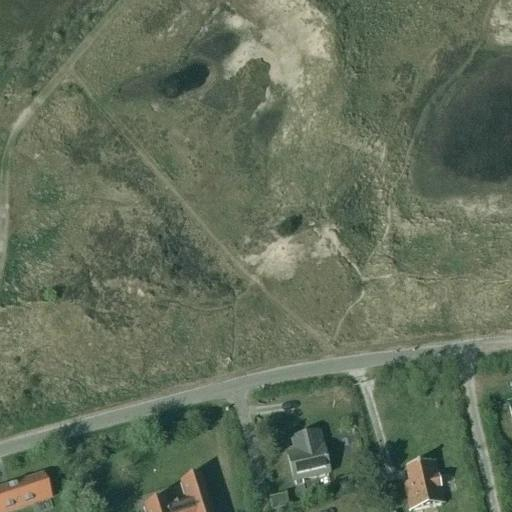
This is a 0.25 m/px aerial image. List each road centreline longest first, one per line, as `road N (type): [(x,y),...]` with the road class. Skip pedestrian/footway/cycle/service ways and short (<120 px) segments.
road 1 (track): [(121,0),(6,150),(0,253)]
road 2 (unclassified): [(235,387),(0,450)]
road 3 (unclassified): [(235,387),(460,351)]
road 4 (residential): [(494,511),(460,351)]
road 5 (residential): [(267,511),(235,387)]
